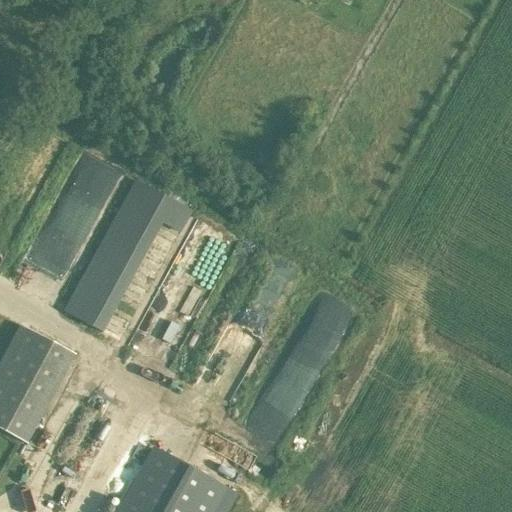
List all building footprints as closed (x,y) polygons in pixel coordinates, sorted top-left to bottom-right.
[(120,343),(191,212),(134,181),(63,312),(120,343)] [(0,343),(17,312),(0,302),(0,343)] [(0,431),(25,445),(73,356),(19,327),(0,362),(0,431)] [(224,425),(219,435),(246,447),(251,436),(224,425)] [(90,511),(91,491),(60,490),(59,510),(90,511)]
